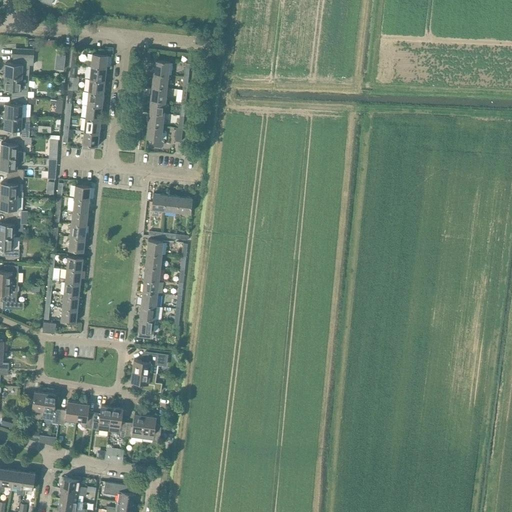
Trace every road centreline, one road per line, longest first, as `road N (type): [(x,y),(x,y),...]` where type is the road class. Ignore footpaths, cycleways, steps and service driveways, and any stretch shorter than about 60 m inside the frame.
road 1 (residential): [(48,449),(156,473),(149,511)]
road 2 (residential): [(106,170),(125,35)]
road 3 (residential): [(116,392),(122,347),(40,337)]
road 4 (residential): [(116,392),(38,379),(40,337)]
